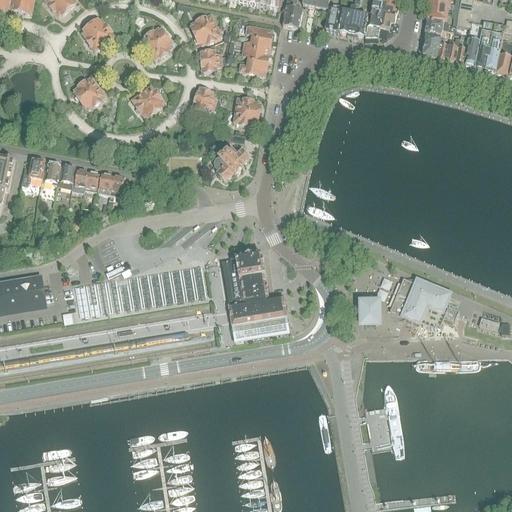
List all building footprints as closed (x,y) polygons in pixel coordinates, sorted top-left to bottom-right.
[(10,13),(8,12),(10,0),(0,0),(0,1),(0,16),(4,17),(4,16),(9,17),(10,13)] [(23,0),(10,0),(8,12),(10,13),(14,14),(21,15),(23,0)] [(23,0),(21,15),(27,17),(27,16),(32,17),(35,0),(23,0)] [(63,19),(69,13),(58,0),(47,0),(45,3),(49,7),(48,8),(55,15),(59,19),(62,17),(63,19)] [(58,0),(69,13),(76,6),(75,5),(77,3),(74,0),(58,0)] [(250,0),(249,8),(259,10),(260,0),(250,0)] [(260,0),(259,10),(269,12),(271,0),(260,0)] [(271,0),(269,12),(279,14),(281,0),(271,0)] [(298,0),(288,0),(283,29),(299,32),(303,13),(296,11),(298,0)] [(304,0),(303,8),(316,11),(317,0),(304,0)] [(317,0),(316,11),(316,12),(317,14),(321,15),(322,13),(323,12),(328,13),(330,0),(317,0)] [(370,19),(365,41),(378,41),(380,32),(390,33),(391,25),(395,26),(397,16),(400,0),(372,0),(369,18),(370,19)] [(449,1),(449,0),(430,0),(428,21),(447,23),(448,13),(452,14),(452,12),(455,12),(455,7),(451,7),(452,2),(449,1)] [(457,28),(457,29),(470,32),(471,26),(470,25),(474,2),(462,0),(461,0),(458,17),(457,28)] [(326,33),(338,35),(342,10),(331,7),(326,33)] [(344,14),(340,34),(342,35),(342,36),(345,37),(346,35),(352,37),(356,14),(359,15),(360,7),(355,7),(355,10),(352,9),(350,15),(344,14)] [(356,14),(352,37),(358,38),(359,40),(362,40),(363,39),(365,39),(369,19),(358,17),(359,15),(356,14)] [(191,31),(195,39),(217,29),(212,18),(206,21),(206,20),(197,25),(192,28),(193,30),(191,31)] [(99,23),(91,28),(106,48),(115,40),(112,36),(112,35),(106,27),(106,28),(102,23),(100,24),(99,23)] [(427,23),(426,35),(441,38),(442,34),(453,36),(454,32),(449,31),(450,27),(427,23)] [(485,28),(471,25),(471,26),(470,32),(467,50),(469,50),(466,69),(476,71),(484,32),(485,28)] [(485,28),(484,32),(476,71),(486,74),(496,27),(485,25),(485,28)] [(504,43),(506,35),(507,29),(506,29),(496,27),(486,74),(496,77),(500,59),(504,43)] [(96,55),(106,48),(91,28),(84,34),(85,35),(83,37),(86,42),(92,50),(96,55)] [(222,40),(217,29),(195,39),(199,48),(201,47),(202,50),(207,47),(208,47),(216,43),(222,40)] [(246,37),(253,38),(252,43),(272,46),(273,39),(273,34),(250,30),(250,31),(248,30),(246,37)] [(141,45),(148,54),(167,40),(162,33),(161,34),(159,31),(154,35),(146,41),(141,45)] [(426,35),(424,58),(437,61),(440,46),(444,47),(445,43),(441,42),(441,38),(426,35)] [(459,50),(456,66),(465,68),(468,53),(467,52),(462,51),(463,43),(464,43),(465,38),(461,37),(460,42),(459,50)] [(171,49),(173,48),(167,40),(148,54),(155,64),(160,60),(161,61),(169,55),(168,55),(173,51),(171,49)] [(440,46),(437,61),(456,66),(459,50),(460,42),(457,41),(456,45),(450,43),(449,48),(444,47),(440,46)] [(271,52),(272,46),(252,43),(251,47),(245,46),(244,53),(269,57),(270,52),(271,52)] [(509,44),(504,43),(500,59),(496,77),(509,81),(511,66),(511,46),(508,46),(509,44)] [(249,61),(248,65),(268,68),(269,62),(269,57),(244,53),(243,59),(249,61)] [(223,69),(223,64),(223,60),(223,59),(215,60),(215,55),(201,56),(203,76),(217,75),(216,70),(223,69)] [(257,79),(257,78),(266,80),(266,75),(267,75),(268,68),(248,65),(248,70),(241,68),(240,75),(247,77),(257,79)] [(75,97),(80,105),(99,90),(92,81),(87,84),(79,90),(74,94),(76,96),(75,97)] [(94,110),(102,104),(101,104),(106,100),(99,90),(80,105),(86,112),(87,111),(89,113),(94,110)] [(152,90),(142,97),(156,116),(163,110),(162,109),(165,107),(161,102),(162,102),(156,94),(155,94),(152,90)] [(213,113),(214,112),(217,104),(212,102),(213,97),(200,92),(193,111),(206,116),(208,111),(213,113)] [(156,116),(142,97),(132,104),(136,109),(135,109),(141,117),(142,117),(145,122),(148,120),(149,121),(156,116)] [(238,102),(236,114),(259,118),(261,109),(259,109),(260,106),(254,105),(244,103),(238,102)] [(240,127),(240,128),(250,129),(256,130),(256,127),(258,127),(259,118),(236,114),(234,126),(240,127)] [(246,140),(240,139),(235,138),(233,137),(231,145),(245,147),(246,140)] [(221,151),(225,155),(228,152),(230,148),(231,144),(231,140),(226,140),(226,142),(225,145),(224,148),(223,150),(221,151)] [(234,178),(236,180),(244,173),(242,170),(250,163),(242,154),(238,158),(237,156),(235,158),(232,154),(229,157),(228,156),(219,164),(217,165),(216,166),(216,168),(216,170),(220,175),(218,177),(226,185),(234,178)] [(0,218),(1,218),(6,194),(9,194),(15,162),(0,159),(0,218)] [(23,190),(22,193),(41,197),(44,182),(45,176),(44,176),(46,165),(33,163),(31,173),(26,172),(22,190),(23,190)] [(41,197),(40,199),(55,202),(56,198),(60,174),(61,169),(49,166),(46,183),(44,182),(41,197)] [(60,174),(56,198),(71,201),(73,187),(75,177),(76,171),(64,169),(63,174),(60,174)] [(73,187),(71,201),(83,203),(84,202),(85,193),(89,175),(78,172),(77,178),(75,188),(73,187)] [(89,175),(85,193),(98,196),(101,177),(89,175)] [(103,177),(99,197),(110,199),(113,179),(103,177)] [(108,208),(108,212),(112,213),(114,204),(113,204),(114,200),(122,201),(125,181),(113,179),(110,199),(108,208)] [(83,211),(82,217),(87,218),(86,222),(92,223),(93,213),(83,211)] [(229,308),(228,309),(232,329),(287,320),(284,299),(269,302),(265,279),(266,279),(263,258),(236,263),(236,264),(241,296),(243,306),(229,308)] [(444,321),(455,325),(460,314),(457,313),(458,310),(447,305),(450,298),(405,279),(390,314),(435,333),(437,329),(441,331),(444,321)] [(0,312),(45,305),(42,288),(0,294),(0,312)] [(81,318),(103,317),(102,294),(89,295),(88,288),(77,289),(78,300),(80,300),(81,318)] [(362,327),(380,327),(379,309),(361,309),(362,327)] [(65,325),(75,324),(74,315),(64,316),(65,325)] [(482,321),(480,329),(497,334),(497,333),(501,334),(501,338),(510,338),(510,327),(502,326),(502,328),(499,328),(499,326),(485,322),(482,321)] [(503,490),(501,472),(395,484),(397,502),(503,490)]
